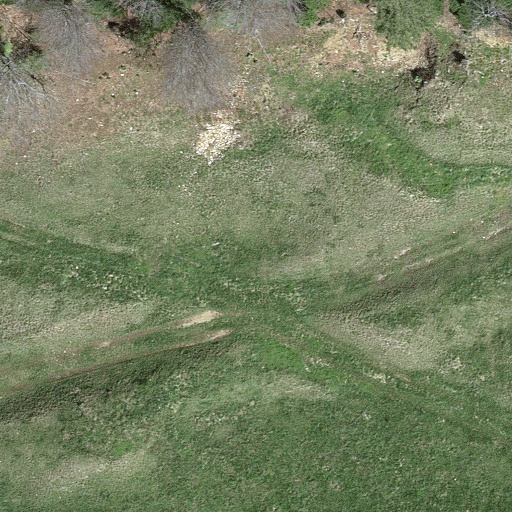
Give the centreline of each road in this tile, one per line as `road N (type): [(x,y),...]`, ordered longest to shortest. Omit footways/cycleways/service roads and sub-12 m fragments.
road 1 (track): [(250,317),(511,436)]
road 2 (track): [(0,222),(250,317)]
road 3 (track): [(0,384),(250,317)]
